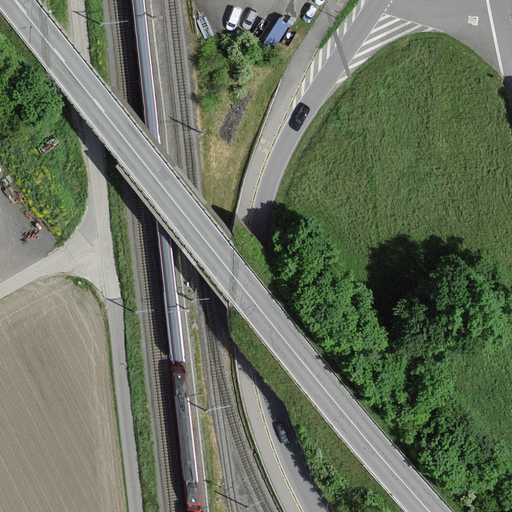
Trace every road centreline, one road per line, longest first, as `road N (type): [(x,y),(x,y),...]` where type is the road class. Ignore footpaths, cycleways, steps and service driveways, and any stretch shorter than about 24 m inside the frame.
road 1 (primary): [(16,0),(430,511)]
road 2 (secondary): [(380,0),(297,124),(264,195),(250,263),(262,377),(314,511)]
road 3 (track): [(136,511),(106,245),(0,294)]
road 4 (unclassified): [(76,0),(106,245)]
